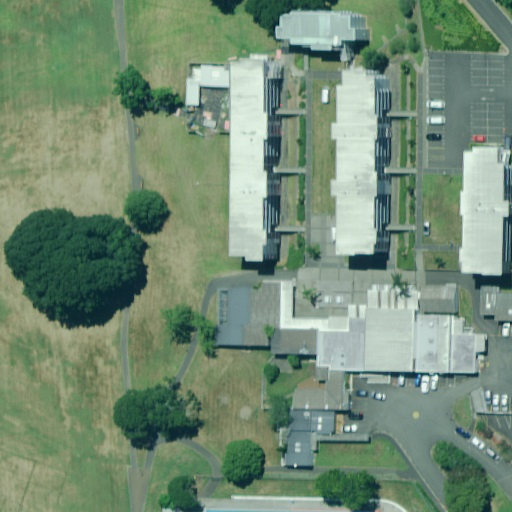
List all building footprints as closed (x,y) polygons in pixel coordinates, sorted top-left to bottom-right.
[(363,18),(293,16),(292,40),(308,41),(308,45),(357,46),(357,41),(368,41),(368,31),(363,30),(363,18)] [(277,60),(245,59),(240,256),(272,257),(273,229),(275,169),(276,111),(277,60)] [(392,71),(354,70),(349,267),(387,268),(388,230),(389,173),(391,116),(392,71)] [(511,154),(482,153),(481,176),(478,252),(477,275),(511,276),(511,154)] [(217,289),(216,345),(273,346),(273,354),(320,355),(320,370),(329,371),(329,391),(297,390),(297,410),(289,410),(288,466),(314,466),(315,434),(336,435),(337,410),(345,410),(346,371),(478,375),(479,334),(464,334),(465,318),(420,317),(420,286),(370,285),(370,306),(350,306),(350,318),(295,317),(296,283),(265,282),(265,290),(217,289)] [(457,286),(424,285),(423,311),(456,312),(457,286)] [(498,287),(482,286),(482,315),(496,315),(495,321),(511,321),(511,293),(498,294),(498,287)]
